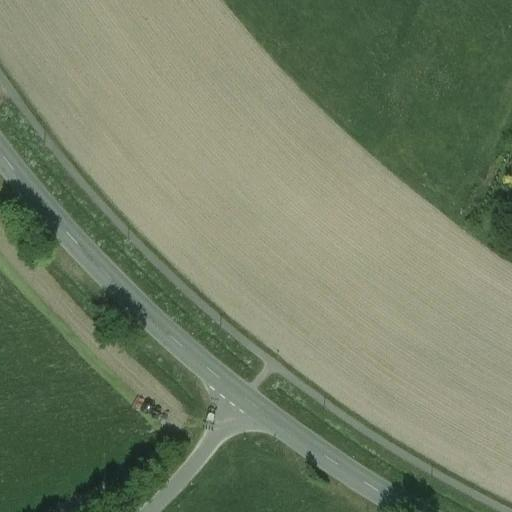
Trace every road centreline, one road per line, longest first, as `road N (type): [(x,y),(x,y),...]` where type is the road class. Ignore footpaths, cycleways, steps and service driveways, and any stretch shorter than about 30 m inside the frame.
road 1 (tertiary): [(0,152),(100,269),(245,400)]
road 2 (tertiary): [(245,400),(411,511)]
road 3 (unclassified): [(245,400),(147,511)]
